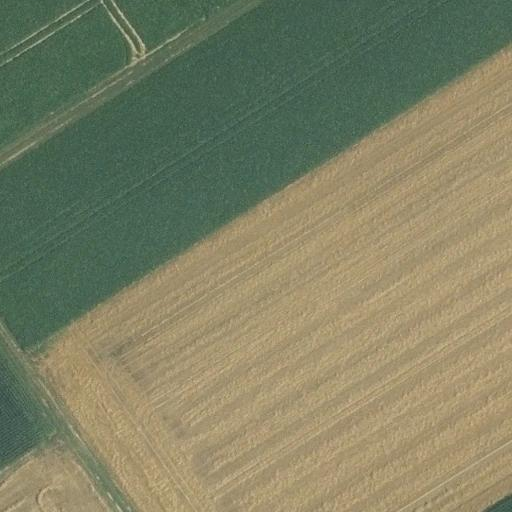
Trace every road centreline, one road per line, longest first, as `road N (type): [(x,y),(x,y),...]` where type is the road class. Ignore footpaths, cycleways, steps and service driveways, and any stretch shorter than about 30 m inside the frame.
road 1 (track): [(258,0),(0,163)]
road 2 (track): [(127,511),(0,324)]
